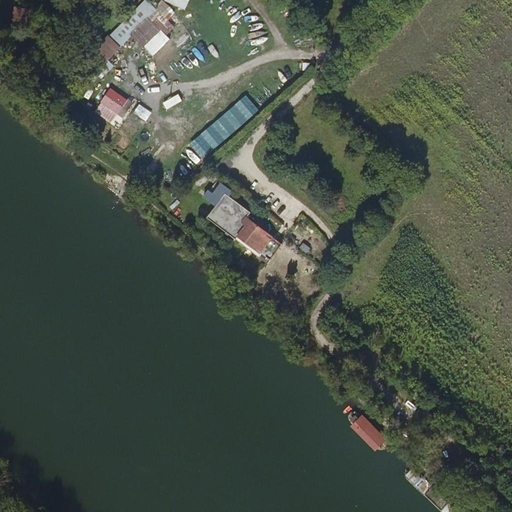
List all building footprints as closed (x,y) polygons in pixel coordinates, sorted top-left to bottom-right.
[(157,7),(150,0),(142,0),(107,34),(119,45),(129,34),(141,46),(158,29),(147,17),(157,7)] [(179,17),(166,3),(161,8),(173,22),(179,17)] [(21,19),(22,5),(13,5),(12,18),(21,19)] [(117,46),(105,33),(89,50),(102,63),(117,46)] [(79,88),(88,96),(104,80),(95,71),(79,88)] [(132,101),(111,85),(98,101),(99,102),(93,111),(112,124),(118,116),(121,118),(132,101)] [(235,107),(207,128),(219,144),(247,122),(235,107)] [(248,211),(222,192),(204,215),(267,264),(282,244),(245,215),(248,211)]
